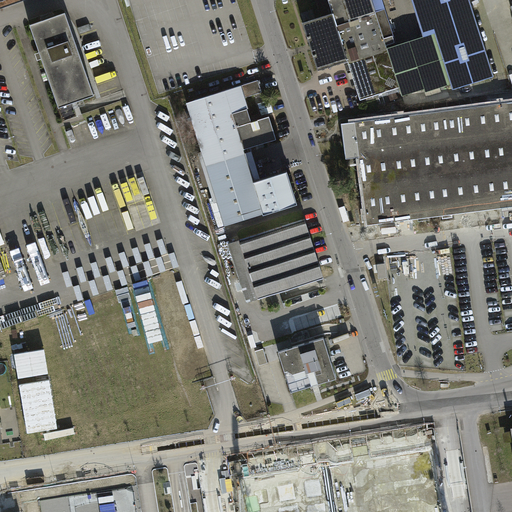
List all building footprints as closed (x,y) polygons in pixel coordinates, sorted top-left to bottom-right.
[(0,0),(0,8),(22,0),(0,0)] [(384,9),(381,0),(328,0),(333,14),(348,63),(360,100),(399,87),(387,49),(386,46),(395,43),(384,9)] [(469,0),(410,0),(421,34),(434,30),(453,89),(494,76),(469,0)] [(64,14),(30,26),(59,108),(94,96),(64,14)] [(333,14),(303,23),(318,72),(348,63),(333,14)] [(431,35),(387,49),(399,87),(402,96),(425,89),(425,91),(447,85),(431,35)] [(187,103),(225,226),(297,204),(287,173),(254,183),(244,150),(276,140),(269,117),(253,122),(246,98),(262,93),(258,81),(187,103)] [(360,157),(368,225),(511,205),(511,101),(342,123),(343,134),(347,159),(360,157)] [(306,219),(228,244),(245,300),(324,276),(306,219)] [(280,348),(294,390),(338,375),(325,333),(280,348)]
